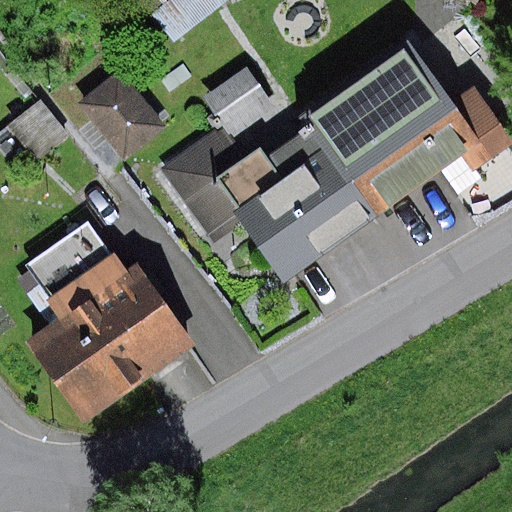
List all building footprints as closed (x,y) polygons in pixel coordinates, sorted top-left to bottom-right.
[(167,0),(158,7),(182,39),(234,0),(167,0)] [(304,120),(308,126),(374,213),(462,151),(473,166),(505,144),(472,97),(452,111),(407,47),(304,120)] [(119,77),(84,106),(124,157),(160,128),(119,77)] [(374,213),(308,126),(299,133),(302,137),(268,161),(260,149),(233,167),(213,139),(167,171),(211,234),(240,214),(285,277),(374,213)] [(71,317),(34,342),(91,423),(185,358),(93,227),(36,267),(71,317)]
